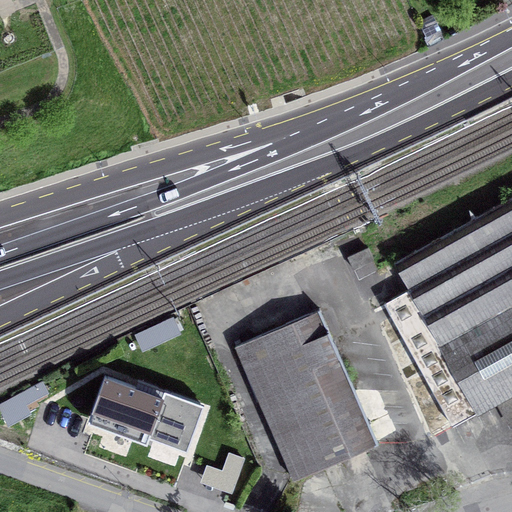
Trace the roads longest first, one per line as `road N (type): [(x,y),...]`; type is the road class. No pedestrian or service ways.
road 1 (motorway): [(442,70),(251,166),(0,254)]
road 2 (primary): [(442,70),(0,219)]
road 3 (primary): [(250,194),(511,74)]
road 4 (primary): [(0,318),(250,194)]
road 5 (motorway): [(0,281),(250,194)]
road 6 (residential): [(0,464),(145,511)]
